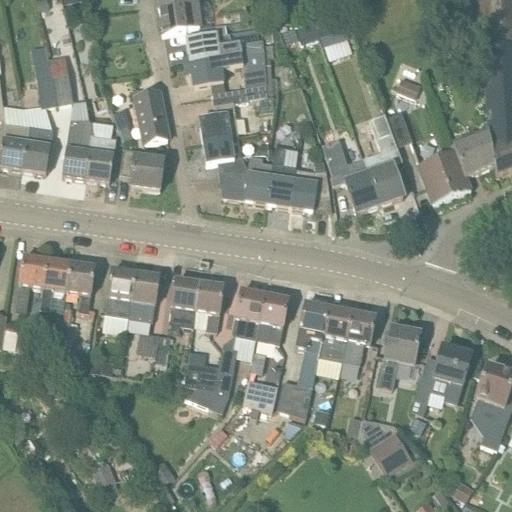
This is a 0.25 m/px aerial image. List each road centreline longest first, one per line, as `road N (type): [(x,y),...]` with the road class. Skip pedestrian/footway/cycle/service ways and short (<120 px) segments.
road 1 (tertiary): [(432,290),(371,269),(194,241)]
road 2 (tertiary): [(194,241),(0,212)]
road 3 (residential): [(194,241),(165,67)]
road 4 (tertiary): [(432,290),(455,237),(511,209)]
